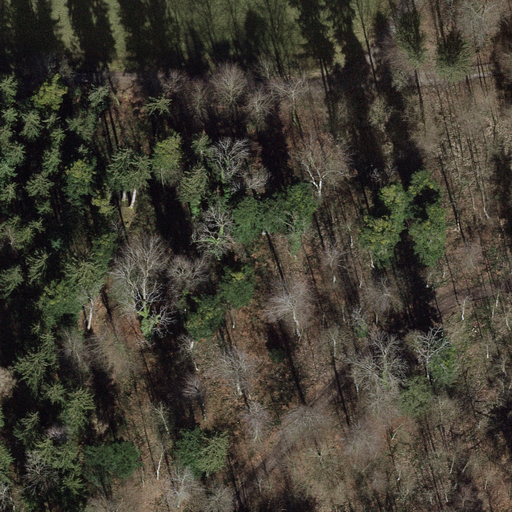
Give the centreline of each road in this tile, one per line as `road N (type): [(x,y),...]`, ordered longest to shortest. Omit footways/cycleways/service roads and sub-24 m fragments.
road 1 (track): [(417,0),(358,83),(291,92),(45,75),(0,98)]
road 2 (track): [(239,511),(402,326),(511,282)]
road 3 (track): [(511,66),(358,83)]
